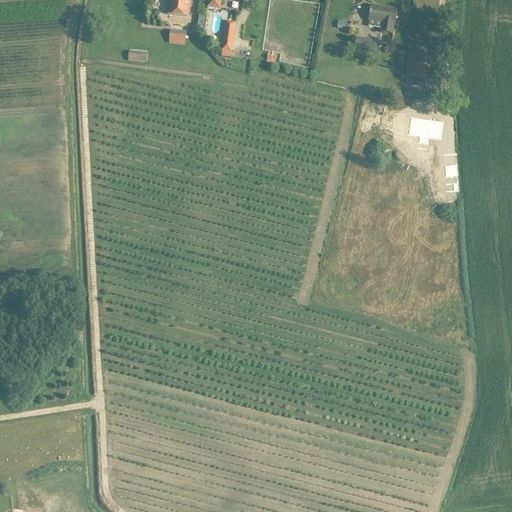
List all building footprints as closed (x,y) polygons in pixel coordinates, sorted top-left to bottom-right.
[(189,0),(170,0),(170,3),(168,2),(167,14),(188,17),(189,0)] [(209,0),(208,8),(220,9),(221,0),(209,0)] [(396,20),(398,10),(371,6),(370,16),(369,20),(370,20),(369,26),(382,29),(381,32),(393,35),(395,25),(396,20)] [(232,53),(236,23),(226,21),(222,51),(232,53)] [(339,21),(337,28),(346,30),(347,22),(339,21)] [(186,41),(187,32),(170,30),(170,32),(169,40),(186,41)] [(426,71),(431,41),(412,38),(408,61),(418,63),(416,70),(426,71)] [(366,39),(364,51),(379,53),(381,42),(366,39)] [(148,53),(129,51),(129,62),(147,63),(148,53)] [(276,58),(272,57),(273,55),(269,54),(266,64),(270,65),(275,66),(276,58)] [(408,126),(405,144),(417,146),(416,151),(423,153),(424,147),(437,149),(440,131),(408,126)] [(453,164),(441,165),(441,175),(453,175),(453,164)]
